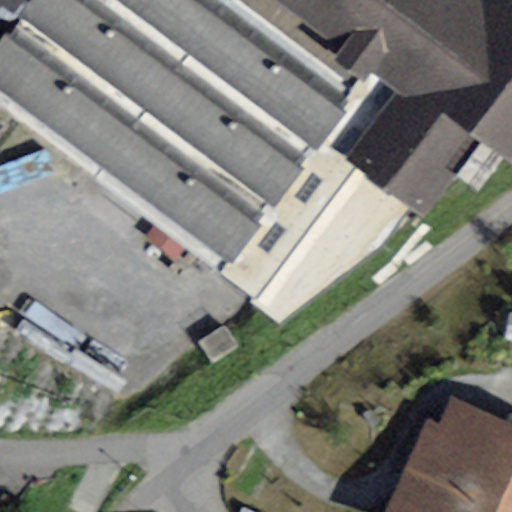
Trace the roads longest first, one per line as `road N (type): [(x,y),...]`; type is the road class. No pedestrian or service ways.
road 1 (residential): [(511,203),(191,450)]
road 2 (residential): [(191,450),(0,447)]
